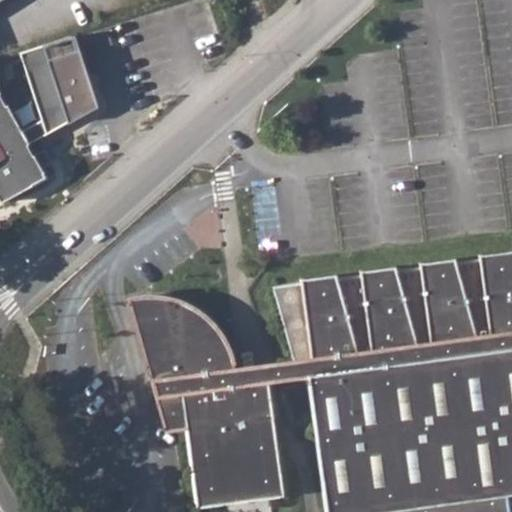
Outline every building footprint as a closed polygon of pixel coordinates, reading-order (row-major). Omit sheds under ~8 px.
[(69,32),(18,48),(46,129),(93,104),(69,32)] [(0,196),(43,173),(0,94),(0,196)] [(511,485),(511,241),(263,275),(290,353),(308,351),(310,367),(303,367),(323,511),(326,510),(468,492),(470,511),(508,511),(505,486),(511,485)] [(263,369),(261,356),(230,360),(227,349),(221,335),(215,325),(207,316),(195,304),(185,298),(176,293),(164,289),(154,289),(138,289),(125,292),(151,391),(176,387),(192,501),(279,489),(276,466),(263,369)] [(290,353),(261,356),(263,369),(303,365),(303,367),(310,367),(308,351),(290,353)]
